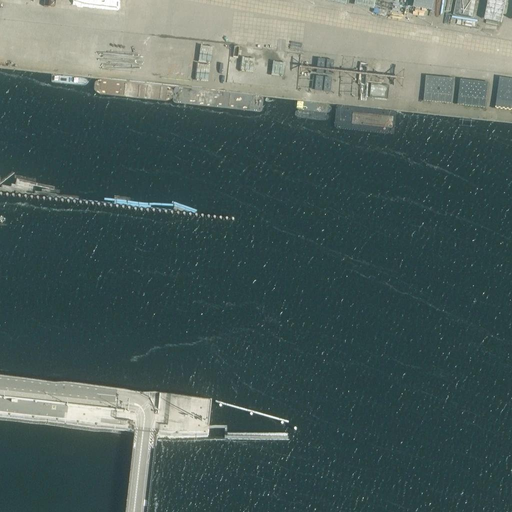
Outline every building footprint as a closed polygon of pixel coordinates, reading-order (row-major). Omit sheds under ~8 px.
[(472,17),(475,0),(455,0),(453,13),(472,17)] [(505,0),(487,0),(485,19),(502,22),(505,0)] [(67,53),(66,69),(127,74),(128,67),(142,68),(143,62),(135,62),(135,59),(67,53)] [(152,79),(186,80),(187,63),(152,62),(152,79)] [(415,100),(416,74),(396,73),(395,99),(415,100)] [(425,76),(424,101),(452,102),(453,77),(425,76)] [(511,78),(500,77),(496,105),(511,107),(511,78)] [(485,107),(488,82),(460,79),(457,103),(485,107)]
